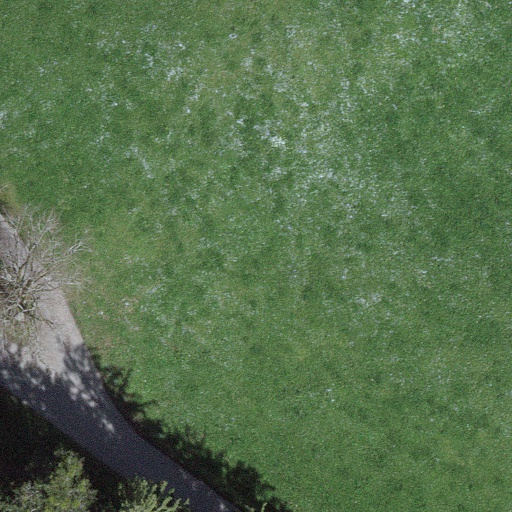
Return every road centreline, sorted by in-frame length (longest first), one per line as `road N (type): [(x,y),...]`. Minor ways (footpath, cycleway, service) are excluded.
road 1 (unclassified): [(219,511),(0,352)]
road 2 (track): [(81,414),(65,332),(0,229)]
road 3 (track): [(0,445),(138,459)]
